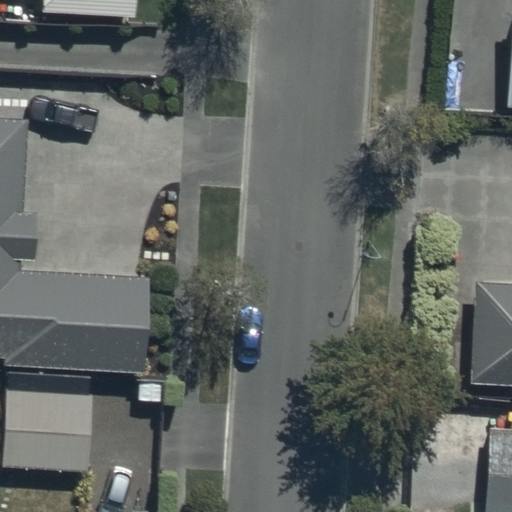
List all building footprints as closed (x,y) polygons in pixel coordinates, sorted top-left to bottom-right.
[(38,0),(38,10),(135,16),(135,0),(38,0)] [(0,352),(3,353),(3,366),(145,372),(149,275),(19,270),(19,260),(30,261),(32,215),(25,215),(28,123),(0,121),(0,352)] [(511,285),(471,284),(466,383),(511,385),(511,285)] [(5,390),(0,454),(0,466),(89,474),(95,397),(5,390)] [(511,511),(511,429),(486,429),(483,511),(511,511)]
